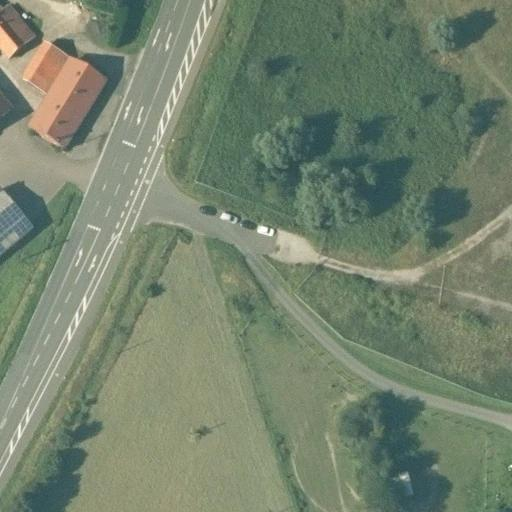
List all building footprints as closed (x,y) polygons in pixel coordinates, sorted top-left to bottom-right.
[(0,50),(9,61),(34,40),(8,8),(0,14),(0,50)] [(46,98),(68,60),(45,46),(22,84),(46,98)] [(104,84),(70,63),(29,132),(63,153),(104,84)] [(0,120),(10,112),(0,99),(0,120)] [(0,193),(0,259),(33,232),(0,193)]
